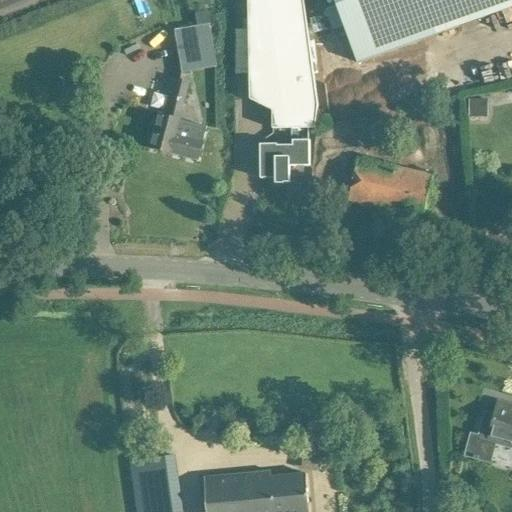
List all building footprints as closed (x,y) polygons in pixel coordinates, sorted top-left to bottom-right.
[(303,0),(248,0),(250,100),(273,111),(273,129),(293,129),(293,146),(278,146),(278,145),(260,145),(261,179),(278,179),(278,183),(285,183),(285,184),(290,183),(290,167),(310,166),(309,129),(315,129),(318,106),(303,0)] [(511,0),(335,0),(337,5),(326,9),(333,29),(344,25),(358,63),(436,35),(511,7),(511,0)] [(173,31),(181,74),(214,67),(206,25),(173,31)] [(495,39),(511,37),(511,27),(494,29),(495,39)] [(196,161),(205,127),(177,120),(187,82),(171,78),(162,114),(156,112),(152,129),(150,129),(149,132),(151,133),(147,148),(196,161)] [(492,122),(493,105),(480,104),(479,121),(492,122)] [(349,201),(423,220),(433,176),(358,160),(349,201)] [(511,450),(511,406),(498,402),(494,417),(485,415),(478,441),(511,450)] [(326,440),(329,424),(311,420),(307,436),(326,440)] [(326,452),(304,449),(301,470),(324,473),(326,452)] [(182,511),(176,456),(132,462),(137,511),(182,511)] [(207,511),(310,511),(307,474),(271,478),(271,472),(204,478),(207,511)]
